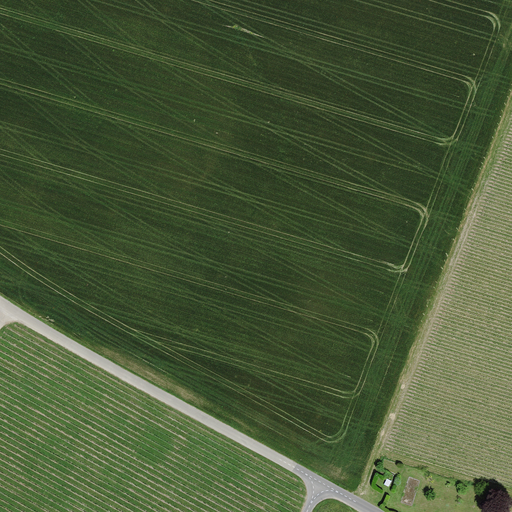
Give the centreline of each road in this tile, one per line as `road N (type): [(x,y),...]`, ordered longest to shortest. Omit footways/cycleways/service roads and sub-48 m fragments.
road 1 (track): [(511,107),(357,503)]
road 2 (unclassified): [(0,301),(319,481)]
